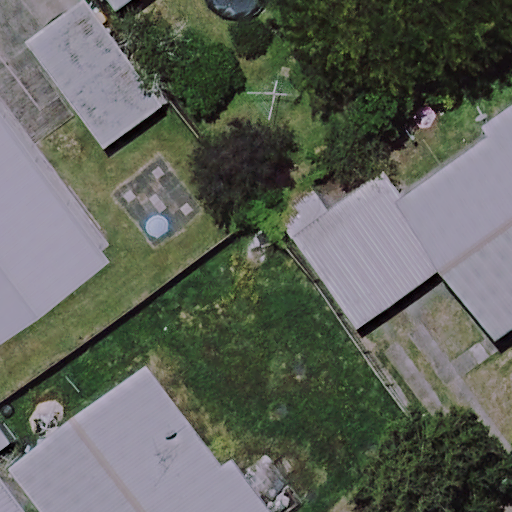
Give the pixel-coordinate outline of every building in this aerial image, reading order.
[(144,0),(119,0),(129,12),(144,0)] [(167,109),(94,8),(36,50),(109,151),(167,109)] [(0,331),(107,251),(0,109),(0,331)] [(499,349),(511,338),(511,127),(413,204),(381,162),(286,236),(364,336),(442,275),(499,349)] [(260,511),(156,367),(19,465),(52,511),(260,511)] [(23,511),(0,479),(0,451),(5,448),(0,440),(0,511),(23,511)]
